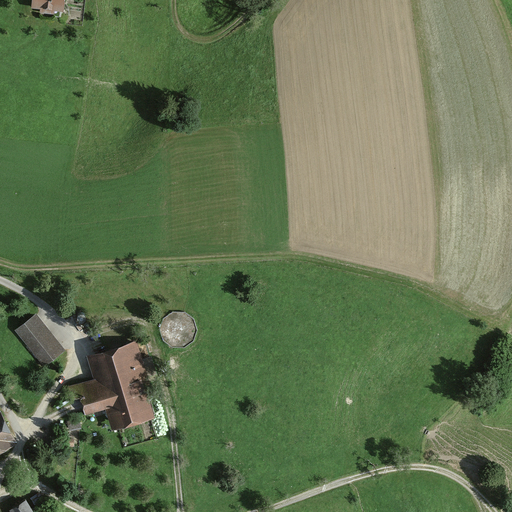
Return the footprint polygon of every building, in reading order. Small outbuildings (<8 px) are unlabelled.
[(60,0),(29,0),(29,9),(59,13),(60,0)] [(35,317),(15,332),(42,367),(62,352),(35,317)] [(97,381),(73,387),(81,416),(105,410),(110,430),(152,420),(133,342),(90,353),(97,381)] [(0,451),(15,444),(0,414),(0,451)] [(37,494),(14,508),(16,511),(44,511),(47,510),(37,494)]
